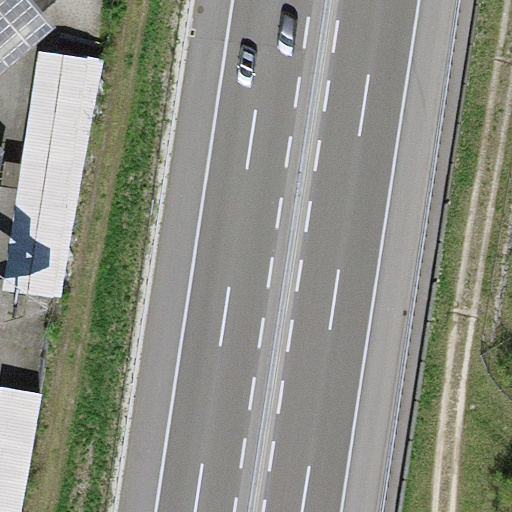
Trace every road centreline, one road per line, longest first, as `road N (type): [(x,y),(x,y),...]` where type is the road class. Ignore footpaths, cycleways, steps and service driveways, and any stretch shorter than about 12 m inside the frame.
road 1 (track): [(46,511),(132,0)]
road 2 (motorway): [(302,511),(379,0)]
road 3 (motorway): [(272,0),(195,511)]
road 4 (track): [(443,511),(452,398),(511,33)]
